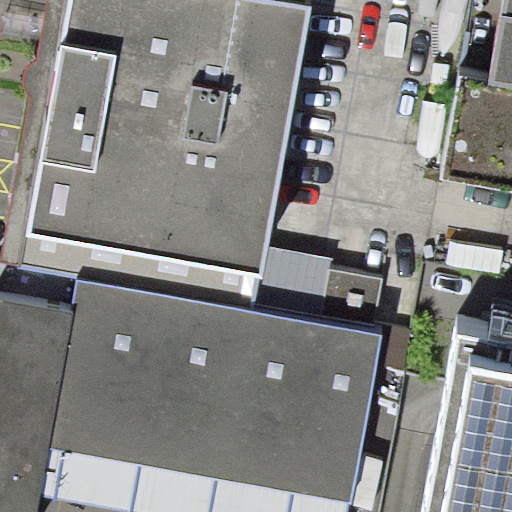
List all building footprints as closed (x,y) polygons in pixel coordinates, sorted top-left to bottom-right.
[(291,1),(288,0),(42,0),(4,219),(239,259),(291,1)] [(511,0),(487,0),(475,68),(511,74),(511,0)] [(511,74),(475,68),(446,63),(428,170),(511,185),(511,74)] [(338,511),(372,339),(65,283),(33,489),(157,511),(338,511)] [(408,511),(511,511),(511,325),(444,313),(408,511)]
